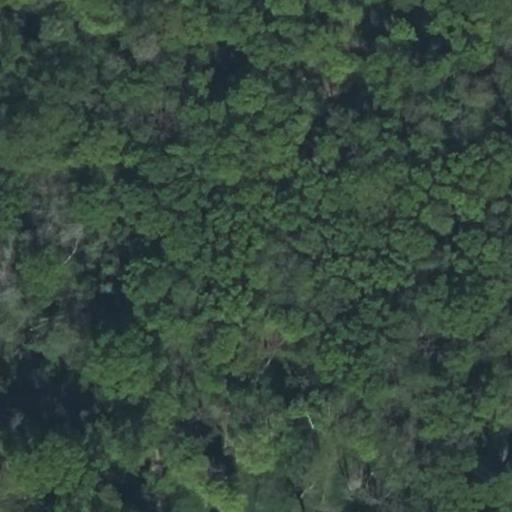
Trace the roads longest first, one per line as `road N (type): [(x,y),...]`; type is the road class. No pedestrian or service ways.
road 1 (track): [(98,511),(155,37)]
road 2 (track): [(511,100),(67,21)]
